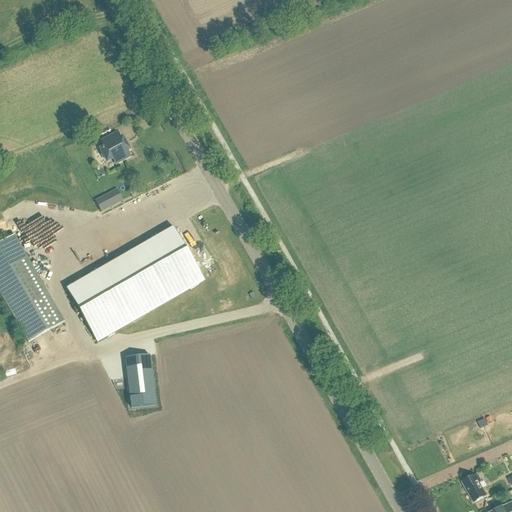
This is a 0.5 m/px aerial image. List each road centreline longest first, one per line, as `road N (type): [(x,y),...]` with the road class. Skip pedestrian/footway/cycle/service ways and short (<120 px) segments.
road 1 (tertiary): [(400,511),(110,0)]
road 2 (track): [(109,0),(101,15),(0,54)]
